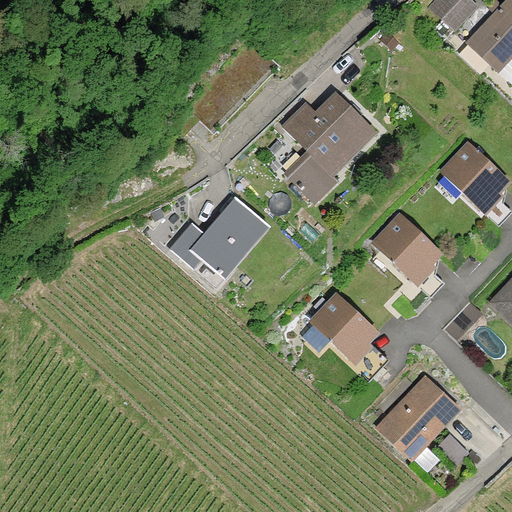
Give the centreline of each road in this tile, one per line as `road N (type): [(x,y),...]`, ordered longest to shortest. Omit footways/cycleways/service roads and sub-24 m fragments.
road 1 (residential): [(399,0),(199,172)]
road 2 (track): [(0,295),(96,228),(199,172)]
